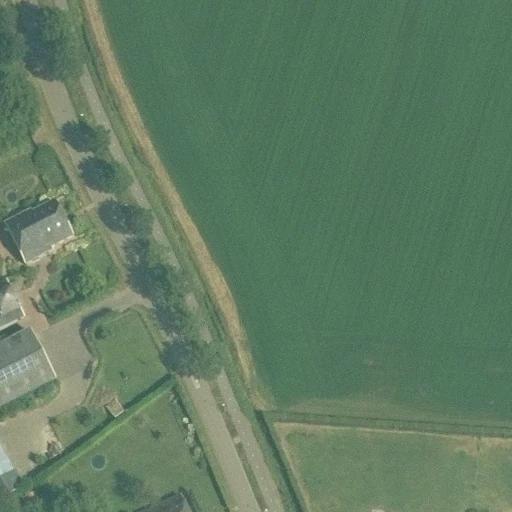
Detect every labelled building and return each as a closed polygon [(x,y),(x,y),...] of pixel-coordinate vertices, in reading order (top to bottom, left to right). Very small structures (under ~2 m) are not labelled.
[(72,239),(55,204),(39,212),(37,209),(30,213),(29,210),(4,223),(26,266),(52,253),(51,250),(72,239)] [(21,312),(23,311),(21,309),(12,290),(11,291),(7,281),(4,282),(0,284),(0,331),(25,319),(21,312)] [(0,412),(56,384),(31,334),(0,349),(0,412)] [(0,448),(0,503),(25,490),(15,474),(0,448)] [(187,511),(180,497),(148,511),(187,511)]
